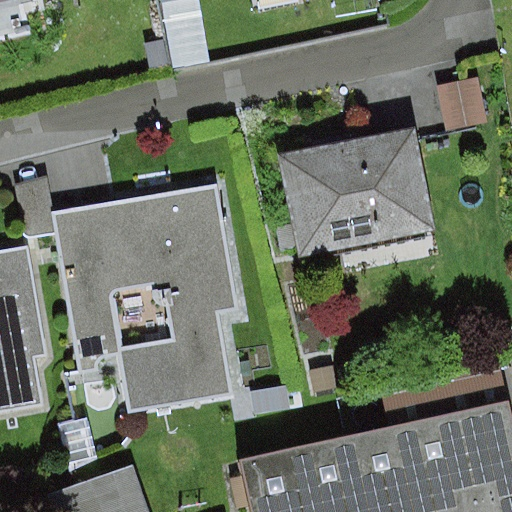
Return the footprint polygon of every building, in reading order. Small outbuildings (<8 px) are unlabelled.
[(210,54),(206,0),(159,0),(163,57),(210,54)] [(429,125),(283,148),(300,256),(446,233),(429,125)] [(230,184),(56,212),(83,382),(128,375),(134,412),(238,395),(225,313),(250,309),(230,184)] [(34,254),(0,258),(0,416),(56,408),(34,254)] [(511,511),(511,407),(262,460),(273,511),(511,511)] [(159,511),(147,479),(68,509),(69,511),(159,511)]
